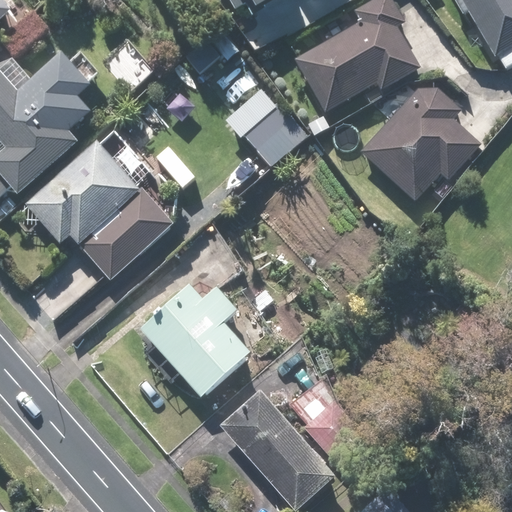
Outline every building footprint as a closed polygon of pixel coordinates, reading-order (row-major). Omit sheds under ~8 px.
[(0,0),(0,28),(22,10),(13,0),(0,0)] [(245,0),(258,22),(296,0),(245,0)] [(422,55),(406,27),(413,23),(399,0),(391,0),(390,1),(389,0),(370,0),(293,46),(333,113),(398,75),(404,85),(431,69),(422,55)] [(511,0),(455,0),(456,0),(466,18),(475,13),(508,72),(511,69),(511,0)] [(0,61),(0,161),(0,162),(0,171),(2,174),(0,176),(0,203),(15,190),(26,202),(44,185),(91,144),(80,132),(104,111),(90,96),(101,86),(71,52),(42,78),(19,52),(4,64),(1,60),(0,61)] [(262,82),(225,111),(266,162),(303,132),(262,82)] [(486,146),(459,120),(468,111),(444,88),(424,92),(366,152),(417,202),(445,173),(452,181),(486,146)] [(173,148),(153,165),(119,127),(31,204),(67,245),(77,236),(118,283),(183,226),(184,201),(179,194),(199,177),(173,148)] [(213,299),(198,282),(147,327),(211,400),(277,342),(228,286),(213,299)] [(311,428),(337,461),(371,434),(327,380),(296,405),(313,426),(311,428)] [(222,423),(300,511),(342,474),(264,386),(222,423)] [(400,511),(390,499),(374,511),(400,511)]
